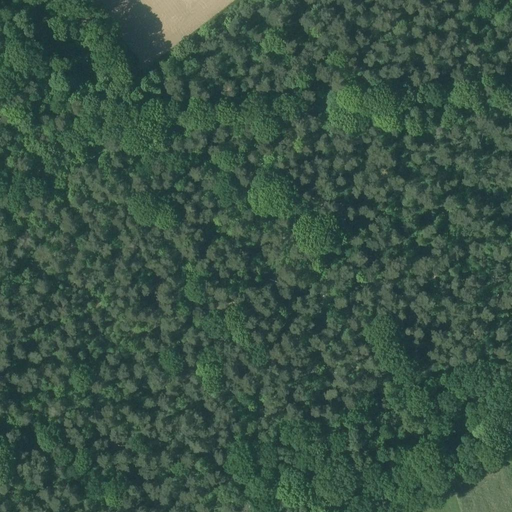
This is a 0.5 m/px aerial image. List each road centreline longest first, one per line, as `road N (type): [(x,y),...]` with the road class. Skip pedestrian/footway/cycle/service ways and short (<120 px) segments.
road 1 (track): [(97,119),(511,93)]
road 2 (track): [(0,0),(97,119)]
road 3 (track): [(97,119),(0,197)]
